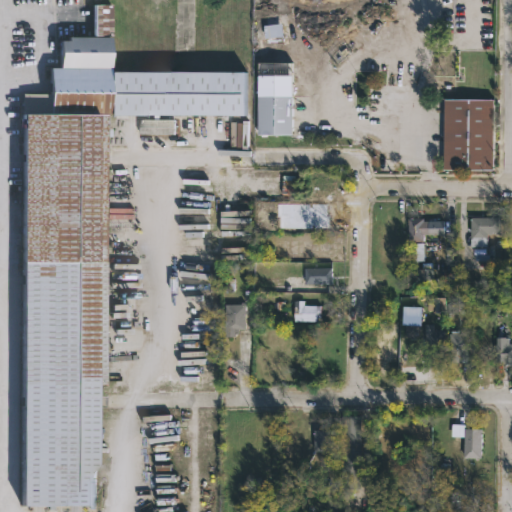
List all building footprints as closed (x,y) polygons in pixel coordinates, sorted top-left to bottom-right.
[(116,6),(116,73),(247,72),(248,116),(109,118),(111,373),(106,373),(107,502),(72,503),(30,503),(27,94),(53,94),(53,69),(64,69),(64,42),(75,41),(75,38),(99,38),(99,6),(116,6)] [(288,135),(254,135),(254,96),(288,96),(288,135)] [(491,169),(441,169),(442,98),(492,99),(491,169)] [(178,135),(143,134),(144,120),(178,120),(178,135)] [(275,201),(328,201),(328,230),(275,230),(275,201)] [(437,217),(437,220),(443,220),(443,234),(423,234),(423,240),(407,240),(407,218),(422,218),(422,220),(431,221),(431,217),(437,217)] [(476,246),(470,246),(470,217),(500,217),(500,233),(486,233),(486,246),(476,246)] [(399,224),(380,224),(380,263),(399,263),(399,224)] [(304,283),(303,267),(330,267),(330,284),(304,283)] [(305,300),(305,304),(321,304),(321,317),(318,317),(318,321),(294,320),(295,300),(305,300)] [(237,329),(222,329),(222,304),(245,303),(245,329),(237,329)] [(443,330),(444,357),(433,357),(433,366),(424,367),(424,355),(422,355),(421,330),(443,330)] [(460,363),(447,363),(447,333),(465,333),(465,358),(460,358),(460,363)] [(489,335),(480,335),(480,366),(488,366),(489,335)] [(507,338),(507,343),(511,343),(511,363),(493,363),(493,344),(495,344),(495,338),(507,338)] [(359,488),(340,488),(340,416),(359,416),(359,488)] [(336,451),(312,451),(312,430),(325,430),(325,423),(336,424),(336,451)] [(481,458),(462,458),(462,436),(450,436),(450,424),(463,424),(463,428),(481,429),(481,458)]
